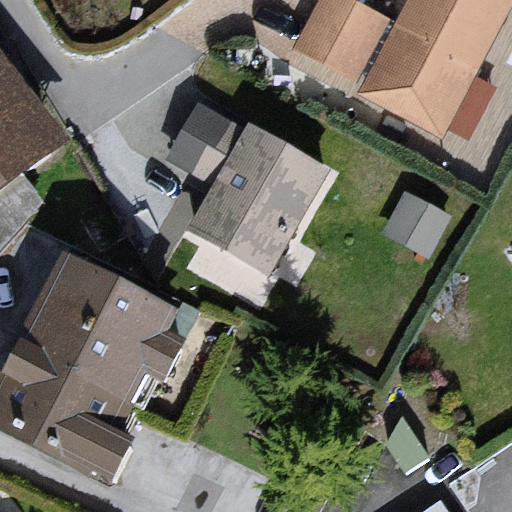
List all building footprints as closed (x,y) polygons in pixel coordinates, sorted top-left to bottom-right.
[(337,0),(320,0),(291,57),(445,137),(511,7),(511,0),(407,0),(393,29),(337,0)] [(0,211),(72,159),(0,60),(0,211)] [(191,242),(274,283),(328,177),(200,113),(171,170),(216,192),(191,242)] [(388,230),(434,243),(447,199),(401,186),(388,230)] [(68,269),(0,406),(0,425),(107,478),(183,325),(68,269)]
